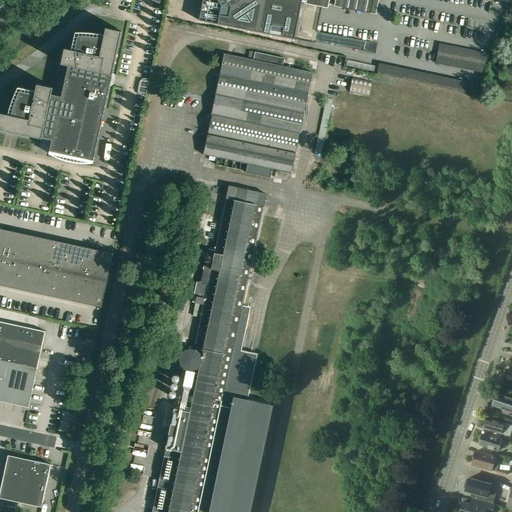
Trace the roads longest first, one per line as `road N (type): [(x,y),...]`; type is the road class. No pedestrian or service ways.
road 1 (tertiary): [(432,511),(511,277)]
road 2 (unknown): [(243,347),(299,192)]
